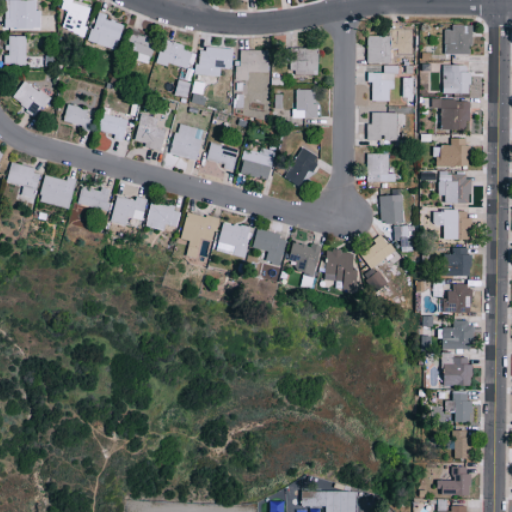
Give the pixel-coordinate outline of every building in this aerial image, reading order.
[(5,0),(5,27),(40,28),(40,10),(36,9),(35,0),(5,0)] [(66,11),(61,29),(82,35),(91,4),(78,0),(62,0),(60,9),(66,11)] [(88,41),(116,49),(123,24),(105,19),(106,14),(96,11),(88,41)] [(444,53),(472,53),(472,25),(445,25),(444,53)] [(416,48),(416,27),(388,28),(388,35),(367,35),(368,62),(395,62),(395,48),(416,48)] [(155,38),(129,32),(124,57),(150,63),(155,38)] [(26,35),(8,35),(7,55),(4,55),(4,64),(26,64),(26,35)] [(184,44),(165,40),(162,51),(158,50),(156,62),(187,68),(191,51),(183,49),(184,44)] [(220,75),(220,67),(231,68),(232,49),(197,47),(196,74),(220,75)] [(318,74),(319,48),(294,47),(293,73),(318,74)] [(240,50),(240,66),(235,66),(235,79),(247,79),(247,72),(268,71),(268,49),(240,50)] [(442,92),(469,93),(469,64),(443,64),(442,92)] [(371,100),(389,100),(389,88),(395,88),(395,65),(383,65),(383,72),(367,72),(367,81),(372,81),(371,100)] [(11,98),(36,116),(49,97),(24,79),(11,98)] [(190,102),(207,106),(210,95),(201,93),(203,83),(195,81),(190,102)] [(293,117),(316,116),(315,88),(296,89),(296,108),(293,108),(293,117)] [(441,107),(440,128),(468,129),(469,99),(432,98),(432,107),(441,107)] [(86,117),(88,109),(67,103),(63,120),(88,127),(90,118),(86,117)] [(398,112),(371,111),(371,122),(367,122),(367,139),(397,140),(398,112)] [(134,143),(161,148),(167,118),(140,112),(134,143)] [(124,140),(128,118),(100,113),(97,130),(115,133),(114,139),(124,140)] [(196,160),(205,130),(179,122),(170,152),(196,160)] [(435,165),(468,165),(467,137),(450,138),(450,145),(435,145),(435,165)] [(237,147),(210,142),(207,159),(224,162),(223,168),(233,169),(237,147)] [(244,148),(237,171),(266,180),(275,151),(260,146),(258,153),(244,148)] [(285,178),(303,187),(318,155),(299,146),(285,178)] [(388,172),(388,153),(367,152),(366,180),(395,181),(395,173),(388,172)] [(6,181),(22,185),(20,195),(33,198),(40,171),(10,163),(6,181)] [(439,174),(438,194),(445,194),(445,202),(470,202),(471,175),(439,174)] [(39,202),(69,207),(74,178),(66,177),(66,179),(43,175),(39,202)] [(106,210),(112,189),(101,186),(100,191),(81,186),(77,203),(106,210)] [(380,222),(403,221),(402,194),(379,195),(380,222)] [(147,199),(136,196),(135,200),(116,195),(110,221),(125,225),(127,216),(142,220),(147,199)] [(146,226),(164,228),(165,224),(177,226),(180,207),(150,202),(146,226)] [(460,209),(433,210),(434,224),(443,224),(444,238),(461,238),(460,209)] [(181,238),(189,240),(186,254),(197,257),(201,238),(213,241),(218,218),(187,211),(181,238)] [(216,251),(244,257),(250,227),(222,221),(216,251)] [(409,225),(394,225),(394,240),(400,240),(400,251),(409,251),(409,225)] [(285,234),(255,230),(253,247),(266,249),(265,262),(281,264),(285,234)] [(394,253),(383,233),(372,239),(375,245),(361,253),(369,267),(394,253)] [(314,275),(320,245),(312,243),(311,245),(293,242),(288,260),(296,262),(294,270),(314,275)] [(469,275),(470,247),(452,246),(452,254),(441,254),(441,274),(469,275)] [(327,249),(325,279),(343,280),(342,288),(353,288),(354,271),(353,271),(354,251),(327,249)] [(442,311),(470,312),(471,283),(450,283),(450,300),(443,300),(442,311)] [(473,321),(453,321),(453,327),(442,326),(442,348),(472,348),(473,321)] [(471,385),(472,364),(467,363),(467,357),(453,357),(453,363),(444,363),(443,384),(471,385)] [(467,391),(455,391),(454,421),(471,422),(472,400),(467,400),(467,391)] [(454,457),(467,458),(467,430),(451,430),(451,449),(454,449),(454,457)] [(469,495),(470,466),(452,466),(452,480),(439,480),(439,494),(469,495)] [(301,491),(300,506),(323,506),(323,511),(353,511),(354,492),(301,491)]
